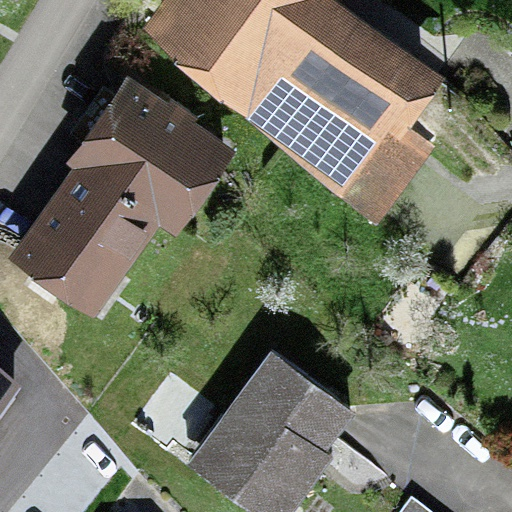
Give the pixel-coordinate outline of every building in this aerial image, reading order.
[(191,0),(165,37),(337,186),(424,67),(328,0),(191,0)] [(0,43),(18,17),(0,5),(0,43)] [(223,149),(127,81),(77,152),(86,158),(157,208),(173,220),(223,149)] [(157,208),(86,158),(20,251),(83,295),(106,262),(114,268),(157,208)] [(305,465),(349,406),(272,349),(225,413),(235,420),(202,465),(266,511),(283,511),(314,471),(305,465)] [(427,511),(411,499),(401,511),(427,511)]
